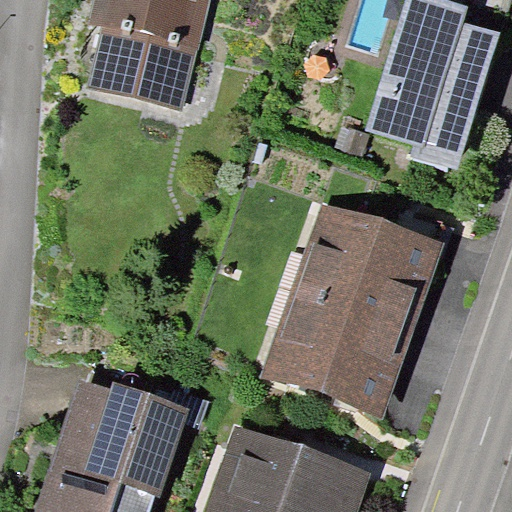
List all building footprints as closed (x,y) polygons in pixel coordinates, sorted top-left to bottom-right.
[(93,0),(89,19),(101,22),(86,88),(182,110),(208,0),(93,0)] [(467,3),(458,0),(404,0),(366,126),(414,140),(410,152),(458,167),(499,30),(463,19),(467,3)] [(321,200),(292,286),(413,327),(442,241),(321,200)] [(383,415),(413,327),(292,286),(262,374),(383,415)] [(111,385),(78,375),(33,511),(109,511),(120,479),(161,492),(190,404),(113,379),(111,385)] [(235,423),(202,511),(358,511),(372,472),(235,423)]
